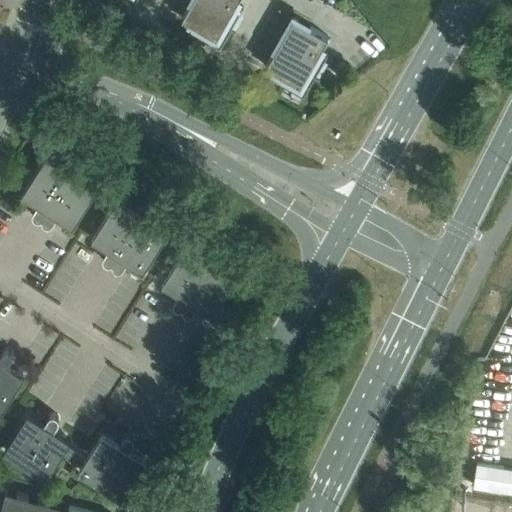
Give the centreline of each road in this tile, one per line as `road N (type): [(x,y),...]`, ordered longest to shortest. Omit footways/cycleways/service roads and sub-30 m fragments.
road 1 (secondary): [(335,239),(218,451),(199,511)]
road 2 (secondary): [(318,511),(435,275)]
road 3 (secondary): [(467,0),(351,212)]
road 4 (unclassified): [(178,384),(0,278)]
road 5 (unclassified): [(202,148),(23,62)]
road 6 (unclassified): [(351,212),(202,148)]
road 7 (unclassified): [(202,148),(335,239)]
road 8 (secondary): [(435,275),(511,136)]
